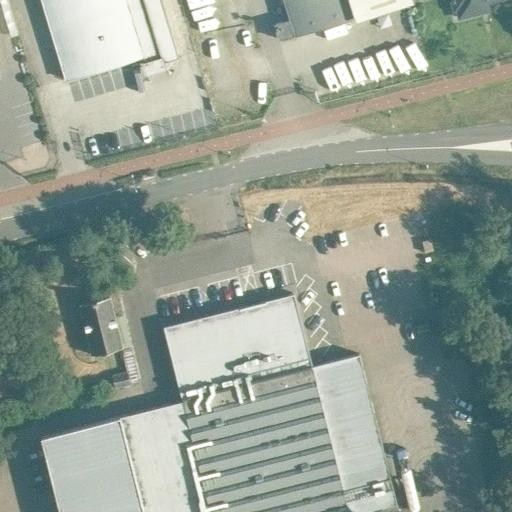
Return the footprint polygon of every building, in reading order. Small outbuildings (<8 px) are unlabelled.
[(42,0),(66,79),(143,56),(145,62),(145,65),(162,60),(163,63),(165,62),(179,58),(162,0),(42,0)] [(285,0),(291,20),(275,25),(279,39),(295,34),(295,35),(354,17),(355,20),(414,2),(413,0),(285,0)] [(451,0),(454,11),(457,10),(459,18),(477,13),(476,5),(489,2),(496,0),(451,0)] [(294,294),(165,327),(183,400),(41,436),(60,511),(384,511),(384,508),(397,505),(359,354),(312,366),(294,294)] [(80,303),(93,355),(122,347),(109,296),(80,303)] [(112,376),(115,387),(131,383),(128,372),(112,376)]
